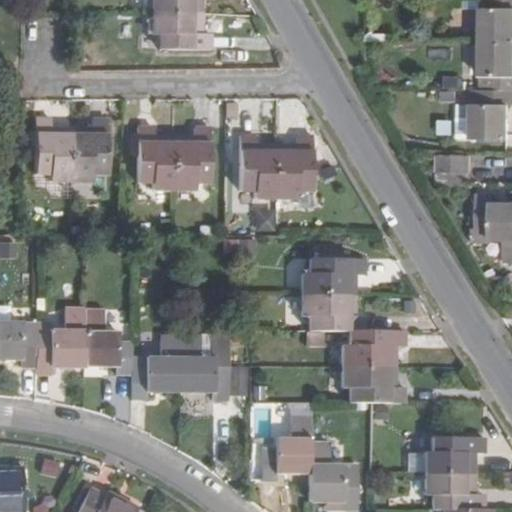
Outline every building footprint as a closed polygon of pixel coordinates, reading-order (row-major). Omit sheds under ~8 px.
[(150,0),(150,14),(200,15),(200,0),(150,0)] [(511,0),(481,0),(482,42),(511,41),(511,0)] [(211,35),(201,35),(200,15),(150,14),(150,35),(157,36),(157,50),(211,51),(211,35)] [(511,41),(482,42),(481,91),(511,91),(511,41)] [(508,105),(511,105),(511,91),(481,91),(472,91),(472,118),(472,138),(507,139),(508,105)] [(456,117),(456,138),(472,138),(472,118),(456,117)] [(48,174),(48,182),(70,183),(71,130),(50,128),(50,120),(34,120),(34,174),(48,174)] [(90,121),(90,130),(71,130),(70,183),(90,183),(90,175),(106,175),(107,121),(90,121)] [(151,182),(151,190),(172,190),(173,138),(153,138),(154,129),(137,129),(137,136),(136,156),(136,182),(151,182)] [(193,130),(193,139),(173,138),(172,190),(193,190),(193,184),(208,184),(209,130),(193,130)] [(253,191),(254,199),(276,199),(276,147),(255,147),(255,137),(238,137),(239,191),(253,191)] [(294,138),(294,147),(276,147),(276,199),(295,199),(296,193),(310,192),(311,138),(294,138)] [(470,157),(440,156),(440,172),(469,173),(470,157)] [(48,174),(34,174),(34,190),(48,190),(48,197),(66,197),(66,182),(48,182),(48,174)] [(96,197),(95,184),(74,184),(74,198),(96,197)] [(511,204),(492,204),(492,196),(477,196),(476,228),(473,228),(473,242),(491,242),(491,229),(495,229),(495,239),(505,239),(505,261),(511,261),(511,204)] [(275,233),(276,202),(254,201),(253,232),(275,233)] [(319,253),(319,260),(349,260),(349,252),(319,253)] [(363,276),(364,260),(349,260),(309,261),(309,277),(301,277),(301,295),(355,295),(354,276),(363,276)] [(308,319),(308,333),(349,333),(364,332),(364,318),(354,318),(355,295),(301,295),(301,319),(308,319)] [(48,333),(49,331),(35,330),(34,368),(34,376),(50,376),(50,368),(82,369),(83,311),(64,311),(63,333),(48,333)] [(116,370),(116,377),(130,377),(131,367),(130,343),(118,343),(118,333),(104,333),(104,311),(83,311),(82,369),(116,370)] [(20,368),(34,368),(35,330),(36,325),(0,324),(0,360),(21,361),(20,368)] [(403,348),(404,332),(364,332),(349,333),(349,347),(341,347),(341,369),(394,368),(394,348),(403,348)] [(146,402),(145,394),(178,394),(180,335),(159,335),(159,358),(145,358),(145,367),(131,367),(130,377),(130,402),(146,402)] [(198,335),(182,336),(180,335),(178,394),(212,394),(212,403),(228,403),(228,354),(213,353),(212,358),(199,358),(198,335)] [(394,388),(394,368),(341,369),(341,390),(349,390),(349,406),(371,405),(403,404),(403,388),(394,388)] [(244,370),(230,370),(229,396),(244,396),(244,370)] [(275,483),(275,474),(308,475),(309,446),(309,418),(290,418),(289,440),(274,440),(275,450),(261,450),(260,483),(275,483)] [(482,455),(483,439),(432,440),(432,454),(425,454),(425,474),(425,476),(474,475),(474,455),(482,455)] [(329,468),(329,446),(309,446),(308,475),(309,502),(342,502),(342,509),(357,510),(358,479),(343,479),(343,469),(329,468)] [(425,474),(425,454),(407,454),(407,474),(425,474)] [(0,470),(0,511),(23,511),(22,470),(0,470)] [(431,496),(432,511),(443,511),(483,511),(483,496),(473,496),(474,475),(425,476),(425,496),(431,496)] [(116,502),(90,489),(77,511),(135,511),(137,510),(117,500),(116,502)]
